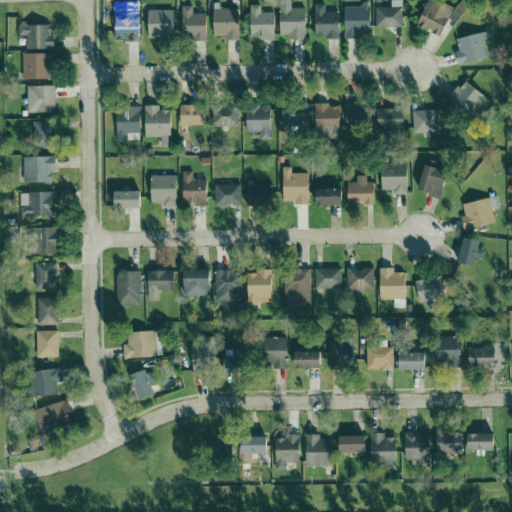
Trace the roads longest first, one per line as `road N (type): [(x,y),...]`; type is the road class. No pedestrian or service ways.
road 1 (residential): [(18,471),(69,462),(199,405),(511,398)]
road 2 (residential): [(119,437),(96,389),(89,348),(84,0)]
road 3 (residential): [(87,241),(423,233)]
road 4 (residential): [(85,75),(417,70)]
